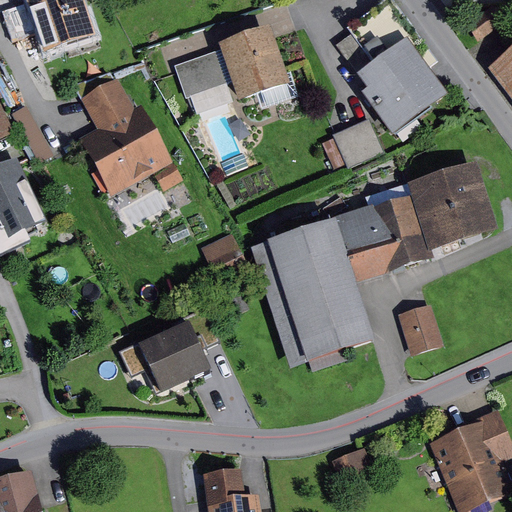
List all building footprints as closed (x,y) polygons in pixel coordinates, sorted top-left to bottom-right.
[(90,0),(46,0),(34,4),(35,7),(22,11),(31,39),(43,35),(53,66),(106,48),(90,0)] [(416,46),(436,73),(447,65),(398,0),(355,32),(359,37),(344,48),(369,81),(416,46)] [(511,32),(511,21),(505,11),(477,30),(489,48),(511,32)] [(277,34),(227,52),(228,54),(240,86),(248,108),(265,102),(269,113),(306,99),(297,75),(292,77),(277,34)] [(436,73),(416,46),(369,81),(379,95),(372,100),(403,142),(457,102),(436,73)] [(228,54),(181,71),(193,102),(198,100),(205,118),(208,117),(231,108),(239,105),(233,88),(240,86),(228,54)] [(80,89),(90,105),(123,87),(117,76),(80,89)] [(88,106),(103,133),(85,143),(118,201),(180,167),(148,110),(141,114),(125,86),(123,87),(90,105),(88,106)] [(0,147),(22,137),(1,94),(0,94),(0,147)] [(34,109),(19,117),(46,167),(60,159),(34,109)] [(339,139),(341,143),(330,147),(341,173),(353,168),(355,172),(390,157),(376,124),(339,139)] [(25,163),(0,174),(0,242),(9,262),(40,248),(35,237),(55,228),(25,163)] [(488,168),(417,190),(421,201),(438,258),(441,257),(509,236),(488,168)] [(441,257),(438,258),(421,201),(345,224),(347,229),(365,289),(444,265),(441,257)] [(365,289),(347,229),(261,256),(298,376),(384,350),(365,289)] [(239,237),(209,251),(224,285),(255,271),(239,237)] [(438,309),(405,320),(419,362),(452,351),(438,309)] [(198,329),(147,351),(169,400),(220,378),(198,329)] [(440,451),(465,511),(496,511),(511,505),(511,468),(511,466),(511,465),(511,427),(506,414),(460,433),(464,441),(440,451)] [(372,453),(339,465),(347,487),(380,475),(372,453)] [(51,511),(42,471),(0,480),(0,511),(51,511)] [(249,475),(212,481),(216,511),(269,511),(267,501),(254,503),(249,475)]
